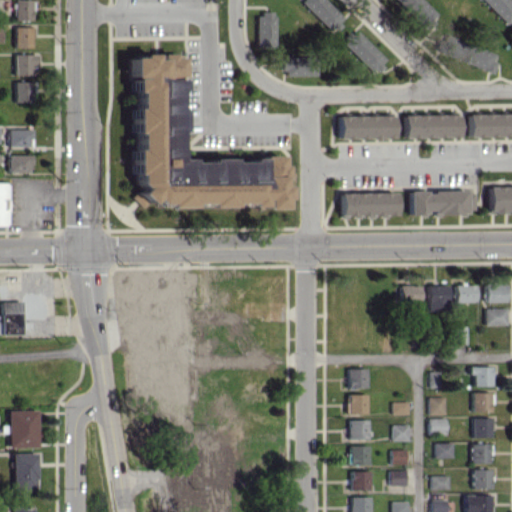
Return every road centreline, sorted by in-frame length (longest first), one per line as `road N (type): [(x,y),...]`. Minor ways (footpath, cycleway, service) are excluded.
road 1 (tertiary): [(82,249),(511,243)]
road 2 (residential): [(304,511),(306,246)]
road 3 (tertiary): [(82,249),(121,511)]
road 4 (residential): [(252,77),(285,92),(511,91)]
road 5 (tertiary): [(80,0),(82,249)]
road 6 (residential): [(307,92),(306,246)]
road 7 (residential): [(104,398),(77,415),(76,511)]
road 8 (residential): [(355,0),(421,65),(421,94)]
